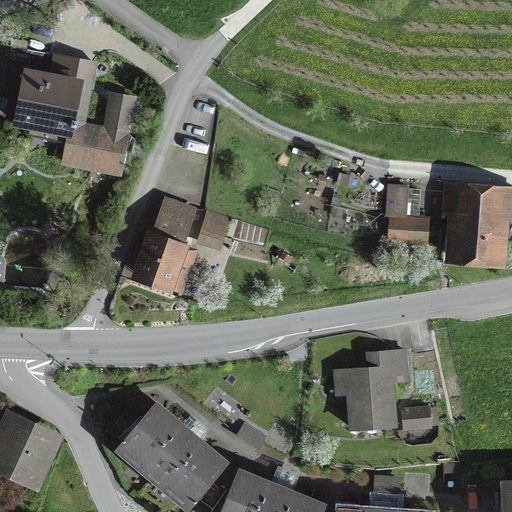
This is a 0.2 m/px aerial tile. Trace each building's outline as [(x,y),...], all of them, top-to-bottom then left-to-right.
[(81,126),(93,64),(57,56),(53,78),(26,73),(17,122),(69,132),(63,162),(120,173),(135,99),(113,95),(106,131),(81,126)] [(390,187),(389,213),(404,214),(406,187),(390,187)] [(502,191),(460,188),(454,256),(496,260),(502,191)] [(133,274),(172,288),(186,250),(180,247),(193,211),(166,201),(153,237),(147,235),(133,274)] [(229,217),(209,211),(203,231),(223,237),(229,217)] [(395,217),(393,237),(423,240),(424,220),(395,217)] [(388,350),(389,366),(347,370),(352,427),(395,423),(391,380),(407,379),(404,349),(388,350)] [(121,446),(189,503),(223,463),(155,406),(121,446)] [(427,407),(405,408),(406,428),(428,426),(427,407)] [(9,421),(0,441),(0,461),(35,478),(52,440),(9,421)] [(318,511),(321,506),(238,473),(222,511),(318,511)]
